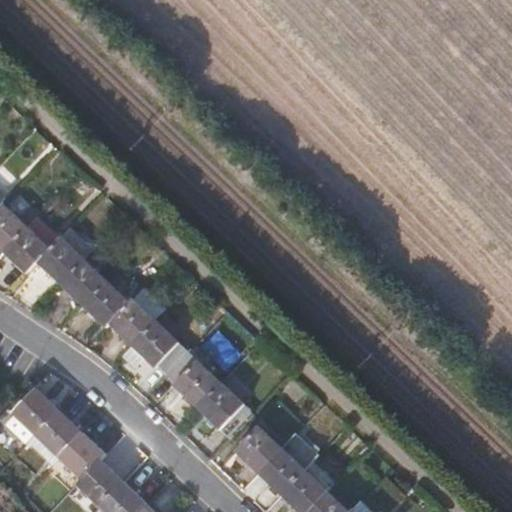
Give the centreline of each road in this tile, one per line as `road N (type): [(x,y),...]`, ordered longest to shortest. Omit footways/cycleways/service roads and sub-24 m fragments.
road 1 (residential): [(455,511),(0,81)]
road 2 (residential): [(0,316),(101,382),(235,511)]
